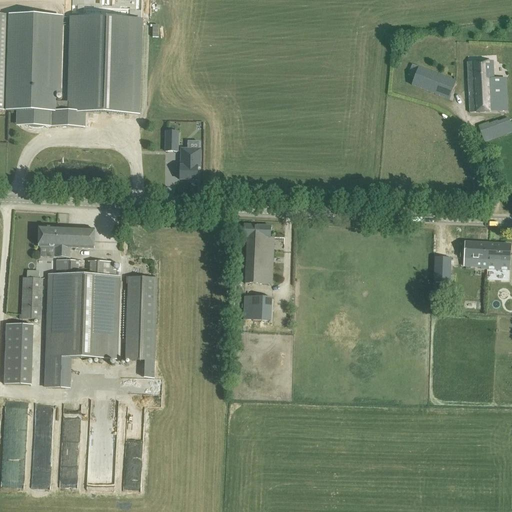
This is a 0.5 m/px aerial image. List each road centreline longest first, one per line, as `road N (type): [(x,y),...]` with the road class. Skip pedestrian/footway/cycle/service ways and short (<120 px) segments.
road 1 (tertiary): [(511,217),(0,196)]
road 2 (track): [(0,395),(10,196)]
